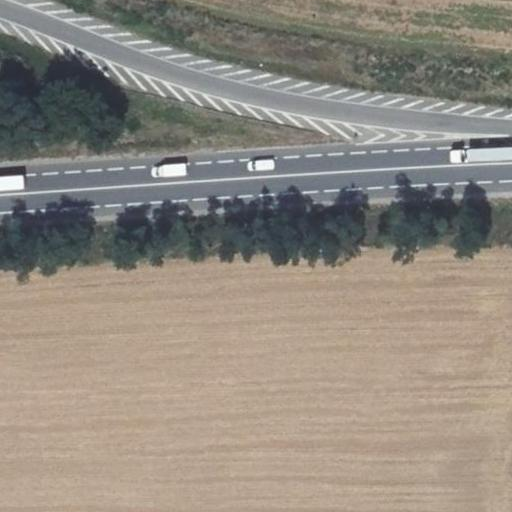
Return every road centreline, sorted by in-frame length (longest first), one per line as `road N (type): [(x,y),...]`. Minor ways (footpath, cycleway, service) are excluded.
road 1 (primary): [(511,145),(253,95),(117,57),(0,8)]
road 2 (primary): [(511,159),(0,194)]
